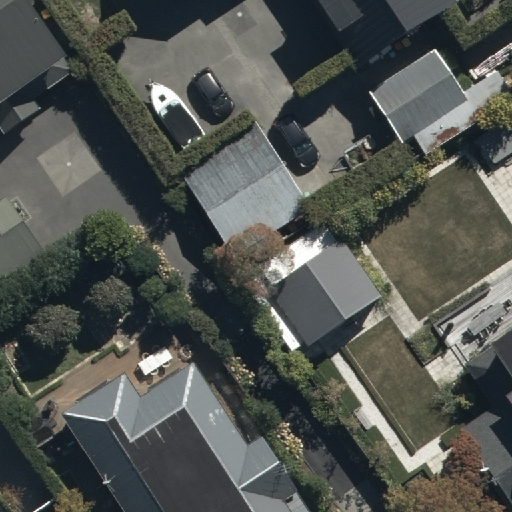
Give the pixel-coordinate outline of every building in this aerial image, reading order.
[(0,0),(0,282),(48,251),(5,185),(0,188),(0,123),(2,127),(40,102),(35,94),(80,65),(37,0),(0,0)] [(441,0),(318,0),(356,56),(441,0)] [(467,94),(430,40),(367,84),(404,138),(467,94)] [(314,209),(257,124),(180,176),(237,261),(314,209)] [(385,298),(348,250),(333,230),(271,278),(323,346),(385,298)] [(511,325),(495,336),(502,348),(470,369),(498,410),(465,432),(511,501),(511,325)] [(128,381),(69,419),(127,511),(309,511),(264,440),(251,448),(200,368),(143,404),(128,381)]
